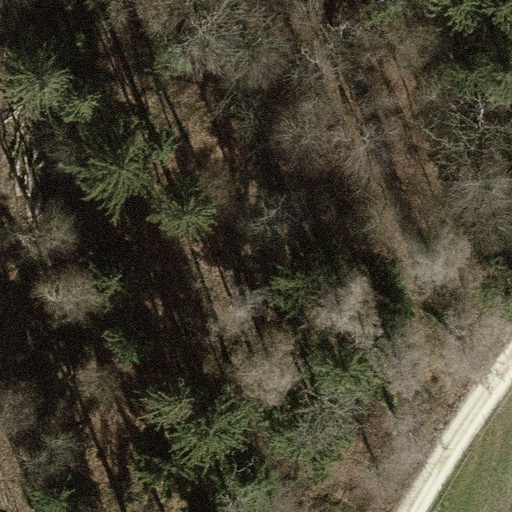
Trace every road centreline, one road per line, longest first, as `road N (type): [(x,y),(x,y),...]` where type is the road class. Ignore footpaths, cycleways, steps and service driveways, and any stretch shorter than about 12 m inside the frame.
road 1 (track): [(409,511),(511,351)]
road 2 (track): [(9,0),(0,137)]
